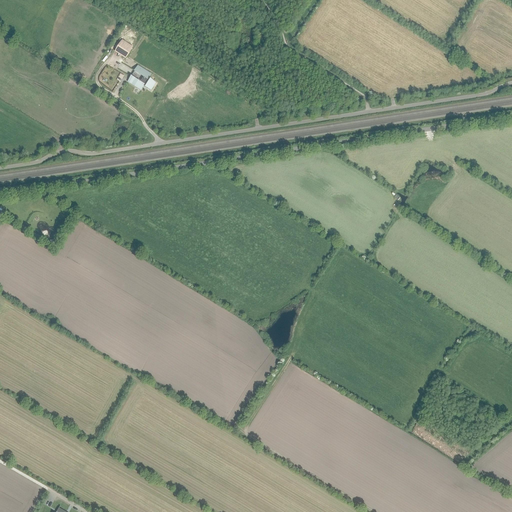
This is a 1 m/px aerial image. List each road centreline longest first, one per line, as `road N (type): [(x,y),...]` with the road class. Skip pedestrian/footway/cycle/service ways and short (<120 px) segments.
road 1 (unclassified): [(0,168),(60,151),(98,153),(511,83)]
road 2 (unclassified): [(0,194),(511,116)]
road 3 (track): [(293,353),(246,432),(372,511)]
